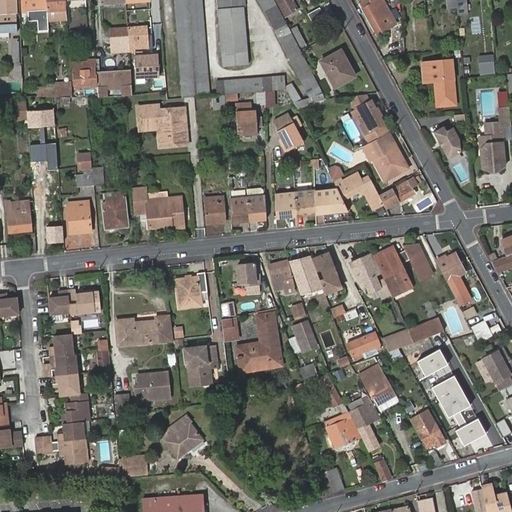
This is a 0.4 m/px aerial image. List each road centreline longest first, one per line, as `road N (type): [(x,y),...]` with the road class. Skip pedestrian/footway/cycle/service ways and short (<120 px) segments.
road 1 (residential): [(24,268),(457,219)]
road 2 (residential): [(457,219),(339,0)]
road 3 (residential): [(320,511),(511,456)]
road 4 (residential): [(24,268),(34,426)]
